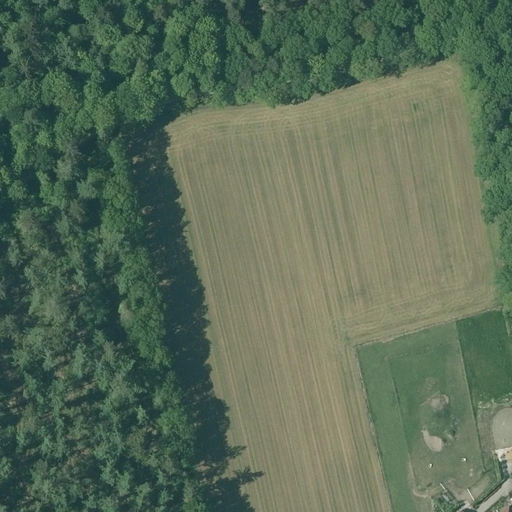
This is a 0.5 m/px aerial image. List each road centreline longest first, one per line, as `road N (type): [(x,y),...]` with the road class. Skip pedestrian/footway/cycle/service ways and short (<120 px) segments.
road 1 (track): [(486,32),(280,85),(167,101),(101,129),(0,197)]
road 2 (track): [(486,32),(511,156)]
